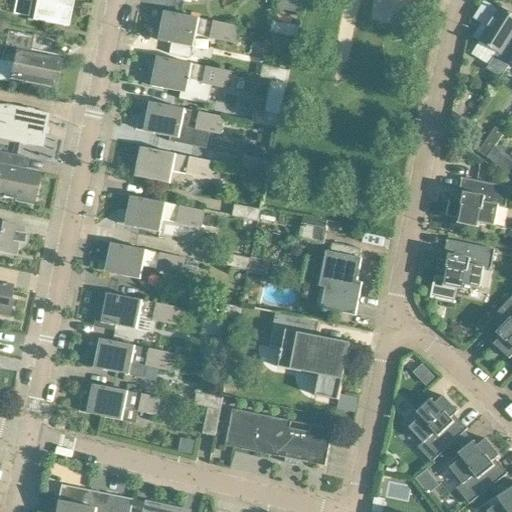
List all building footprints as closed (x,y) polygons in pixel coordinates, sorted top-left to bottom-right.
[(35,0),(32,20),(55,25),(68,27),(68,25),(72,0),(35,0)] [(481,24),(473,38),(480,42),(497,53),(489,66),(487,69),(501,78),(511,62),(511,59),(511,14),(501,8),(499,10),(485,1),(473,19),(481,24)] [(160,33),(159,41),(167,43),(172,44),(170,55),(192,59),(197,35),(210,37),(210,39),(235,44),(238,27),(165,12),(160,33)] [(296,38),(298,26),(272,20),(269,33),(296,38)] [(1,61),(12,63),(9,81),(55,90),(55,89),(54,88),(59,60),(61,60),(61,59),(30,53),(33,37),(7,31),(1,61)] [(231,72),(157,57),(151,87),(160,88),(182,93),(180,99),(208,105),(212,86),(227,90),(231,72)] [(287,83),(289,71),(263,66),(260,78),(271,80),(287,83)] [(271,80),(265,113),(280,116),(287,83),(271,80)] [(146,124),(144,132),(153,134),(171,138),(170,142),(193,147),(197,130),(209,133),(220,135),(224,118),(150,103),(146,124)] [(6,105),(0,104),(0,139),(43,148),(50,113),(6,105)] [(278,128),(280,116),(265,113),(254,111),(251,123),(278,128)] [(452,115),(448,132),(459,139),(468,125),(452,115)] [(496,127),(479,152),(487,158),(496,146),(505,133),(496,127)] [(496,146),(487,158),(495,164),(497,165),(505,154),(496,146)] [(137,169),(135,177),(144,179),(171,184),(173,171),(187,173),(186,175),(211,180),(215,163),(141,148),(137,169)] [(0,197),(32,204),(33,198),(35,199),(37,186),(35,186),(37,174),(25,172),(17,170),(19,156),(0,152),(0,197)] [(269,174),(271,161),(245,156),(242,168),(269,174)] [(451,196),(447,217),(461,219),(460,224),(458,223),(458,224),(479,229),(479,227),(477,227),(477,223),(494,226),(498,206),(505,208),(509,188),(461,178),(461,179),(462,180),(460,192),(464,193),(463,198),(451,196)] [(127,218),(125,226),(134,228),(161,233),(163,220),(177,223),(177,224),(201,229),(205,212),(131,197),(127,218)] [(259,222),(261,210),(235,205),(232,217),(259,222)] [(262,210),(260,218),(268,220),(270,212),(262,210)] [(205,217),(203,224),(216,227),(218,220),(205,217)] [(0,253),(16,256),(18,243),(22,244),(24,243),(25,236),(24,234),(25,228),(0,223),(0,253)] [(299,239),(324,245),(327,229),(320,227),(302,224),(299,239)] [(447,240),(447,241),(448,242),(446,254),(450,255),(448,260),(439,258),(434,279),(430,298),(451,302),(451,301),(449,301),(451,288),(464,291),(464,290),(462,289),(463,285),(480,289),(484,268),(491,270),(495,250),(447,240)] [(107,265),(106,273),(114,275),(141,280),(144,267),(157,269),(157,271),(182,276),(185,259),(112,244),(107,265)] [(327,252),(320,287),(326,288),(322,308),(321,309),(356,316),(361,292),(363,283),(358,282),(362,259),(360,259),(362,250),(333,244),(331,253),(327,252)] [(249,271),(251,259),(225,254),(222,266),(249,271)] [(251,259),(249,271),(263,274),(265,262),(251,259)] [(0,315),(9,317),(12,300),(10,300),(13,286),(5,284),(5,283),(2,282),(1,284),(0,283),(0,315)] [(97,314),(95,326),(116,330),(117,326),(137,330),(140,317),(153,319),(153,321),(178,326),(181,309),(108,294),(104,314),(97,313),(97,314)] [(485,328),(494,337),(497,334),(501,337),(494,345),(510,359),(511,356),(511,297),(483,328),(484,329),(485,328)] [(239,320),(241,308),(215,302),(212,315),(239,320)] [(316,396),(339,401),(350,346),(316,339),(319,322),(329,324),(330,323),(256,308),(255,310),(276,314),(269,347),(283,349),(279,368),(320,376),(316,396)] [(223,337),(220,350),(232,353),(234,340),(223,337)] [(96,361),(94,369),(103,370),(144,379),(147,367),(170,372),(174,354),(100,339),(96,361)] [(230,365),(232,353),(220,350),(206,348),(203,360),(230,365)] [(167,400),(93,385),(87,414),(123,421),(125,408),(139,411),(139,412),(163,417),(167,400)] [(194,405),(208,408),(221,411),(222,403),(223,398),(197,393),(194,405)] [(468,429),(467,428),(466,429),(458,420),(455,423),(451,419),(458,412),(444,396),(435,405),(432,402),(434,400),(433,399),(417,414),(418,415),(420,413),(422,416),(410,428),(424,443),(419,448),(433,463),(468,429)] [(215,437),(221,411),(208,408),(203,434),(215,437)] [(326,467),(330,446),(333,430),(233,410),(226,447),(286,459),(285,463),(301,466),(301,462),(326,467)] [(464,458),(450,469),(463,484),(458,489),(470,505),(508,474),(508,473),(507,474),(499,464),(495,466),(492,462),(500,456),(486,439),(477,447),(474,444),(476,442),(475,441),(458,455),(459,456),(461,454),(464,458)] [(130,511),(132,506),(133,500),(62,485),(57,511),(56,511),(130,511)] [(511,511),(511,488),(497,499),(498,500),(500,498),(502,502),(488,511),(511,511)] [(130,511),(181,511),(146,503),(147,502),(146,502),(145,501),(144,508),(132,506),(130,511)]
